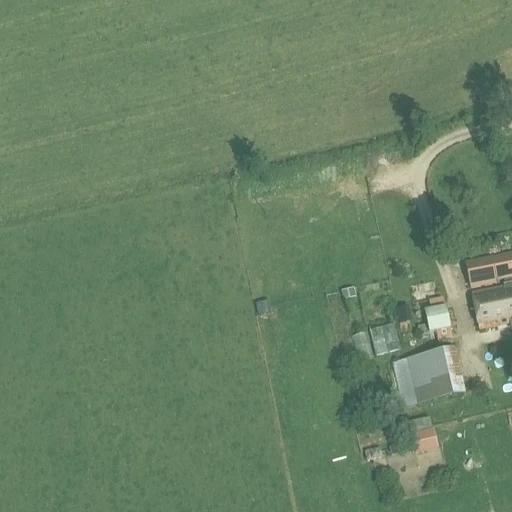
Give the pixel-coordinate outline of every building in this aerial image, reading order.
[(496,282),(511,278),(511,254),(464,264),(470,291),(497,285),(496,282)] [(479,331),(510,324),(511,332),(511,286),(471,295),(479,331)] [(343,300),(355,297),(353,288),(341,291),(343,300)] [(361,319),(385,316),(382,288),(358,291),(361,319)] [(267,301),(255,303),(258,316),(269,314),(267,301)] [(430,332),(435,331),(437,342),(450,339),(443,301),(430,303),(431,311),(426,312),(430,332)] [(449,378),(443,352),(392,364),(403,410),(465,395),(461,375),(449,378)] [(437,448),(433,429),(409,435),(413,454),(437,448)] [(366,453),(367,462),(382,459),(380,450),(366,453)]
